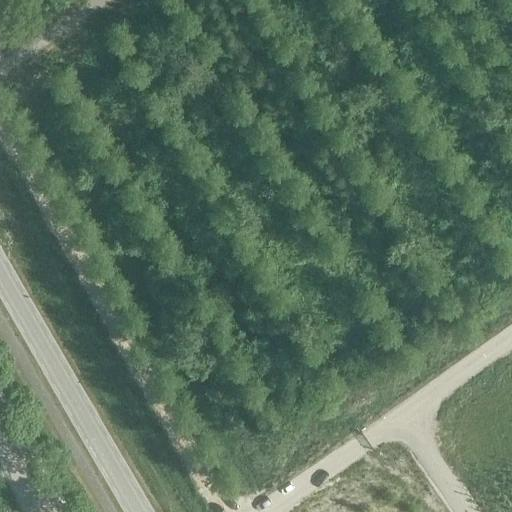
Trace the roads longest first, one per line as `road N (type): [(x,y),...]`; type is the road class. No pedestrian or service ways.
road 1 (track): [(0,125),(223,511)]
road 2 (tertiary): [(138,511),(0,267)]
road 3 (residential): [(264,511),(399,416)]
road 4 (residential): [(399,416),(511,338)]
